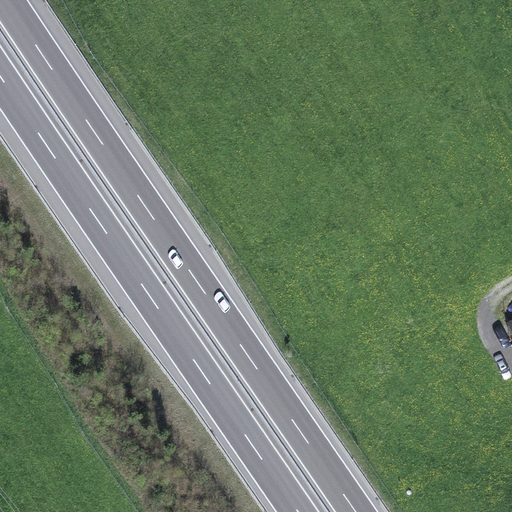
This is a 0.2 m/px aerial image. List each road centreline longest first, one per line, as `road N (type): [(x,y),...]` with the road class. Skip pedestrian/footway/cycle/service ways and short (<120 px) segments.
road 1 (motorway): [(355,511),(6,0)]
road 2 (motorway): [(0,77),(296,511)]
